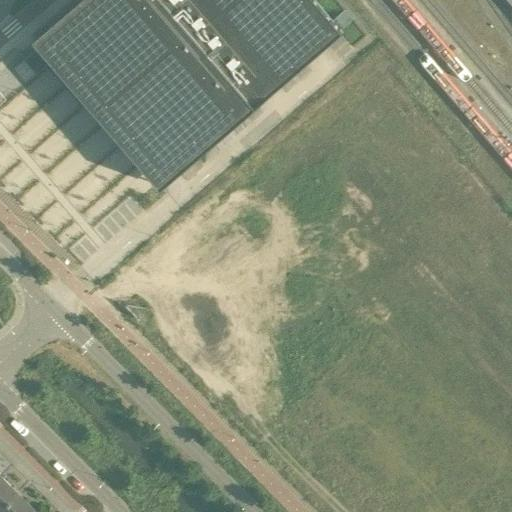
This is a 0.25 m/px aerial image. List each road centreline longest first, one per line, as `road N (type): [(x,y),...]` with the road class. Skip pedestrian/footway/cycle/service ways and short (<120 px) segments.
road 1 (tertiary): [(251,511),(52,312)]
road 2 (tertiary): [(0,389),(120,511)]
